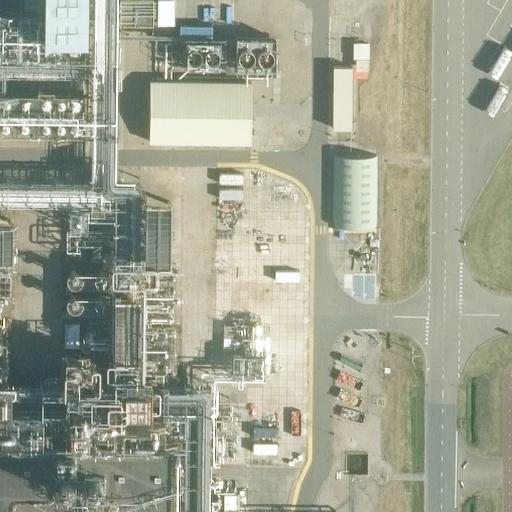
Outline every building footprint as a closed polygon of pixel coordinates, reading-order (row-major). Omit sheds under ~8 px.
[(159,24),(160,0),(134,0),(133,23),(159,24)] [(178,25),(178,0),(161,0),(161,25),(178,25)] [(246,33),(247,77),(284,76),(283,33),(246,33)] [(358,37),(357,52),(373,53),(374,38),(358,37)] [(338,58),(337,127),(358,127),(358,58),(338,58)] [(250,82),(148,81),(147,142),(249,143),(250,82)] [(337,219),(380,219),(380,147),(337,147),(337,219)] [(168,372),(167,352),(133,353),(133,373),(168,372)] [(0,418),(60,425),(63,395),(0,388),(0,418)]
